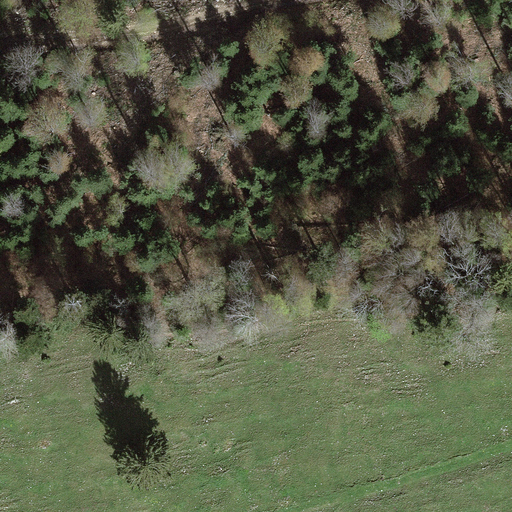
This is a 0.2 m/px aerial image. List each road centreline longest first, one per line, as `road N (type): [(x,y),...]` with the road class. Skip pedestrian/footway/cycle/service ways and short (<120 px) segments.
road 1 (track): [(0,53),(339,0)]
road 2 (track): [(299,511),(511,445)]
